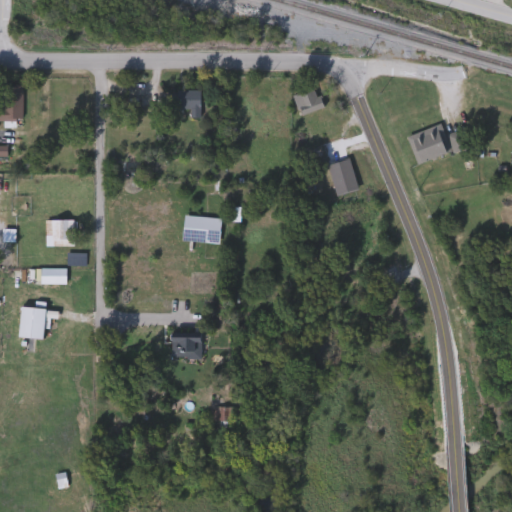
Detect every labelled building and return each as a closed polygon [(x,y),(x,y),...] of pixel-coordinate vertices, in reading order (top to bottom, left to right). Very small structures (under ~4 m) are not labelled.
[(26,86),(26,122),(0,122),(0,110),(7,110),(7,86),(26,86)] [(324,110),(301,117),(294,97),(318,89),(324,110)] [(203,92),(203,119),(193,119),(193,111),(174,111),(174,92),(203,92)] [(275,103),(275,124),(250,123),(250,103),(275,103)] [(468,151),(421,166),(414,144),(461,129),(468,151)] [(0,147),(9,147),(9,157),(0,157),(0,147)] [(338,198),(328,167),(350,160),(359,191),(338,198)] [(75,245),(48,245),(48,221),(75,221),(75,245)] [(49,310),(47,341),(22,339),(24,308),(49,310)] [(251,393),(251,378),(263,378),(263,393),(251,393)] [(234,422),(189,422),(189,408),(234,408),(234,422)] [(37,491),(37,475),(48,475),(48,491),(37,491)]
